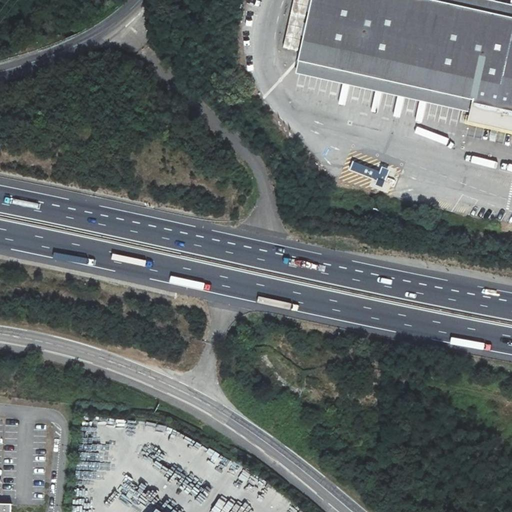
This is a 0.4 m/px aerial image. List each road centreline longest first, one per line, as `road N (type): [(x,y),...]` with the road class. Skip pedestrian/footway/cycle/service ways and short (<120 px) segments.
road 1 (motorway): [(511,306),(0,198)]
road 2 (motorway): [(0,234),(511,340)]
road 3 (tertiary): [(351,511),(264,441),(170,385),(91,354),(0,333)]
road 4 (tertiary): [(0,72),(78,45),(139,0)]
